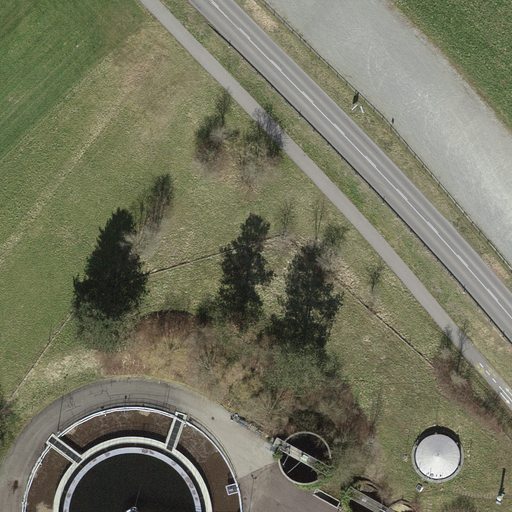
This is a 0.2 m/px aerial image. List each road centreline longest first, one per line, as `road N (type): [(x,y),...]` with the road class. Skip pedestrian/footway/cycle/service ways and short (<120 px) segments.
road 1 (track): [(511,400),(403,270),(148,0)]
road 2 (secondary): [(211,0),(511,316)]
